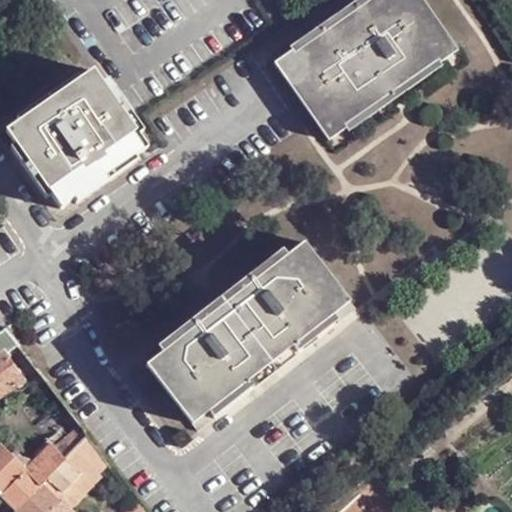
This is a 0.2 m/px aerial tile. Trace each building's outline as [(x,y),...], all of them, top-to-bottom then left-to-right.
[(422,0),(372,0),(362,7),(358,2),(352,7),(355,13),(324,34),(321,29),(315,32),(318,38),(293,54),(292,53),(273,65),(328,143),(346,131),(344,128),(389,96),(397,91),(439,62),(441,64),(459,53),(422,0)] [(439,62),(397,91),(401,97),(442,67),(441,64),(439,62)] [(4,134),(14,149),(9,152),(44,202),(50,198),(59,212),(73,202),(75,205),(136,162),(134,158),(146,150),(137,136),(142,133),(106,82),(101,86),(91,73),(79,82),(75,77),(14,120),(18,125),(4,134)] [(389,96),(344,128),(346,131),(348,133),(393,102),(389,96)] [(359,317),(302,244),(255,280),(251,275),(243,281),(247,287),(199,324),(195,318),(188,323),(193,329),(146,364),(204,440),(359,317)] [(195,318),(199,324),(247,287),(243,281),(195,318)] [(0,396),(26,380),(10,356),(21,348),(6,330),(0,333),(0,396)] [(37,380),(41,385),(46,382),(42,376),(37,380)] [(74,511),(72,509),(67,503),(97,471),(101,475),(110,464),(86,433),(64,456),(40,482),(39,483),(14,508),(18,511),(74,511)] [(64,456),(54,447),(48,439),(28,459),(23,460),(20,455),(16,458),(39,483),(40,482),(64,456)] [(0,494),(14,508),(39,483),(16,458),(11,453),(1,444),(0,445),(0,494)] [(14,450),(11,453),(16,458),(20,455),(14,450)] [(67,503),(72,509),(104,477),(101,475),(97,471),(67,503)] [(129,511),(146,511),(140,503),(129,511)]
